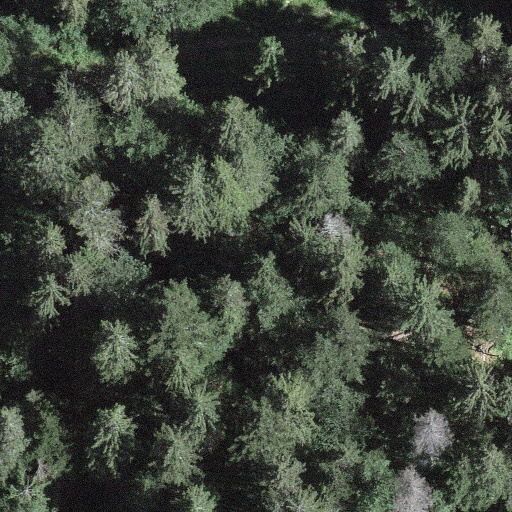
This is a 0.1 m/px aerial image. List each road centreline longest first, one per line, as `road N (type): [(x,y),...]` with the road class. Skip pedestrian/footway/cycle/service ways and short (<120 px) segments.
road 1 (track): [(0,122),(187,39),(302,33),(511,52)]
road 2 (track): [(406,511),(511,441)]
